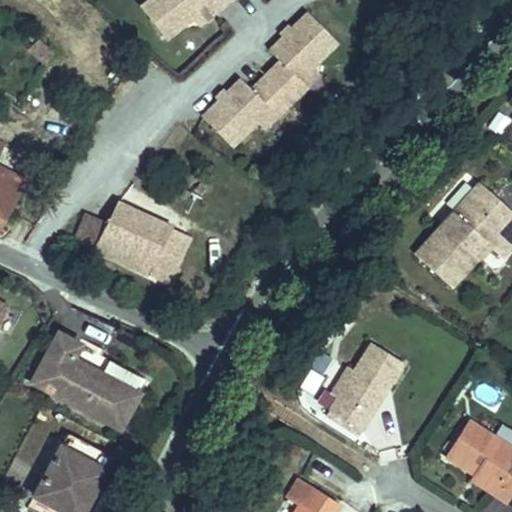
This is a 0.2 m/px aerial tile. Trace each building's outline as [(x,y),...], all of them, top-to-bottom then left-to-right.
[(130,0),(129,1),(155,39),(185,20),(203,8),(208,16),(233,0),(130,0)] [(190,28),(208,16),(203,8),(185,20),(190,28)] [(241,71),(199,107),(226,139),(254,116),(269,103),(277,112),(305,88),(297,78),(312,66),(340,42),(312,10),(271,46),(281,58),(251,84),(241,71)] [(26,25),(0,70),(0,78),(26,94),(41,67),(25,57),(38,33),(26,25)] [(55,43),(38,33),(25,57),(41,67),(55,43)] [(320,75),(312,66),(297,78),(305,88),(320,75)] [(269,103),(254,116),(261,125),(277,112),(269,103)] [(0,207),(19,171),(0,162),(0,207)] [(452,266),(479,238),(475,234),(486,222),(493,228),(503,238),(511,229),(511,190),(484,163),(417,233),(452,266)] [(142,264),(162,223),(100,191),(87,218),(78,213),(70,228),(142,264)] [(486,222),(475,234),(479,238),(481,240),(493,228),(486,222)] [(180,232),(162,223),(142,264),(160,272),(180,232)] [(160,272),(148,295),(168,303),(178,281),(160,272)] [(57,323),(33,374),(124,417),(141,381),(73,349),(80,333),(57,323)] [(406,346),(372,328),(357,358),(344,385),(336,399),(370,416),(406,346)] [(350,355),(336,381),(344,385),(357,358),(350,355)] [(495,406),(503,394),(482,381),(474,393),(495,406)] [(511,467),(511,434),(463,402),(439,438),(467,456),(490,471),(487,476),(500,485),(511,467)] [(74,442),(82,428),(68,421),(62,437),(74,442)] [(79,511),(112,444),(82,428),(74,442),(62,437),(36,491),(76,511),(79,511)] [(126,434),(117,454),(137,464),(147,443),(126,434)] [(490,471),(467,456),(464,461),(487,476),(490,471)] [(315,511),(338,479),(307,457),(268,511),(315,511)] [(338,479),(315,511),(327,511),(347,485),(338,479)]
